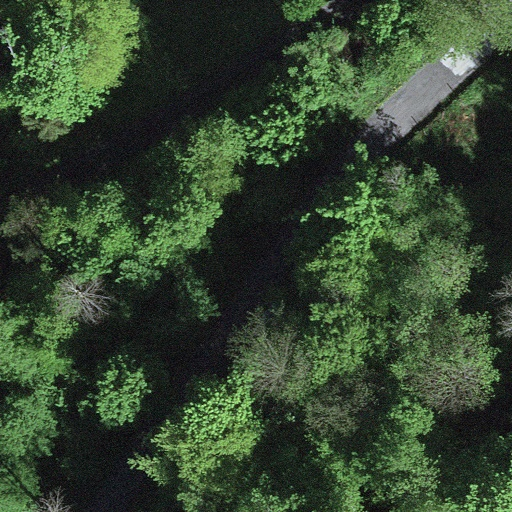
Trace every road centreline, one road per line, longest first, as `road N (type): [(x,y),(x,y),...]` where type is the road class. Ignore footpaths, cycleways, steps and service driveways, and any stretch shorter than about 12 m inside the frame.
road 1 (unclassified): [(94,511),(312,214),(511,2)]
road 2 (track): [(0,216),(356,0)]
